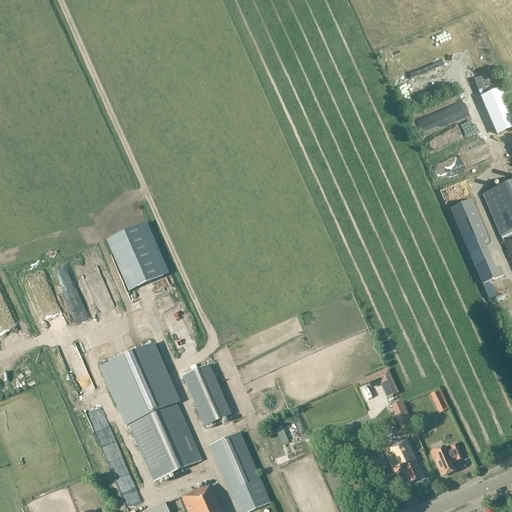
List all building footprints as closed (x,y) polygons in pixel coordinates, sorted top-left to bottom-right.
[(420,117),(424,128),(433,124),(429,113),(420,117)] [(493,127),(504,123),(501,117),(491,121),(490,122),(493,127)] [(432,147),(480,133),(476,120),(428,135),(432,147)] [(496,138),(508,133),(504,122),(504,123),(493,127),(492,127),(496,138)] [(474,148),(439,161),(443,171),(477,159),(474,148)] [(511,183),(483,195),(502,243),(511,264),(511,183)] [(495,271),(483,242),(488,240),(471,201),(450,210),(488,298),(495,296),(489,283),(503,277),(500,268),(495,271)] [(106,241),(129,292),(168,275),(146,224),(106,241)] [(82,299),(72,265),(61,268),(72,302),(82,299)] [(97,295),(90,297),(96,311),(117,303),(104,269),(89,275),(97,295)] [(36,282),(43,298),(50,295),(56,310),(64,307),(53,281),(49,282),(47,278),(36,282)] [(505,299),(503,295),(495,298),(497,303),(505,299)] [(195,327),(184,330),(188,349),(200,346),(195,327)] [(152,346),(101,368),(126,427),(129,426),(154,483),(201,462),(187,430),(176,405),(178,404),(152,346)] [(42,353),(29,356),(27,350),(22,352),(24,361),(31,359),(34,373),(46,370),(42,353)] [(231,416),(209,366),(182,378),(204,428),(231,416)] [(19,379),(26,376),(24,369),(16,372),(19,379)] [(365,380),(370,391),(380,386),(386,400),(398,395),(387,370),(365,380)] [(435,406),(445,401),(440,390),(430,395),(435,406)] [(413,429),(403,405),(403,404),(402,402),(391,407),(403,434),(413,429)] [(138,495),(106,404),(94,408),(126,499),(138,495)] [(253,511),(270,505),(263,490),(239,434),(209,447),(237,511),(253,511)] [(406,440),(384,451),(395,476),(404,473),(408,482),(410,485),(421,480),(419,477),(415,467),(417,466),(406,440)] [(462,460),(456,445),(449,448),(450,450),(447,452),(446,449),(432,455),(441,478),(455,472),(451,463),(455,461),(456,463),(462,460)] [(222,511),(211,486),(203,490),(203,489),(181,498),(187,511),(222,511)]
